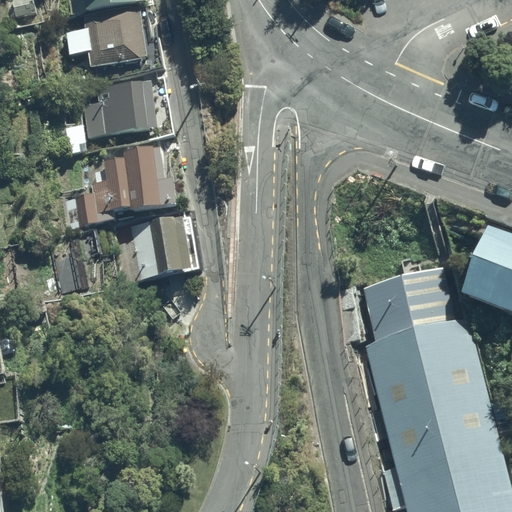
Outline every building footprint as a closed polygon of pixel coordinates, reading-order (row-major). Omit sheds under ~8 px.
[(71,0),(73,13),(147,0),(71,0)] [(89,28),(70,30),(73,51),(92,50),(93,65),(151,58),(149,42),(158,40),(156,17),(147,18),(146,5),(87,13),(89,28)] [(102,102),(83,105),(88,144),(163,134),(156,79),(142,81),(141,75),(92,82),(94,91),(100,90),(102,102)] [(108,167),(97,169),(99,180),(94,181),(96,193),(77,196),(83,224),(121,216),(120,210),(184,202),(181,176),(170,178),(165,145),(128,150),(129,157),(108,160),(108,167)] [(190,215),(132,226),(142,276),(200,264),(190,215)] [(379,341),(366,345),(399,468),(384,472),(395,510),(409,506),(410,511),(511,511),(511,479),(471,324),(462,326),(446,267),(365,288),(379,341)]
